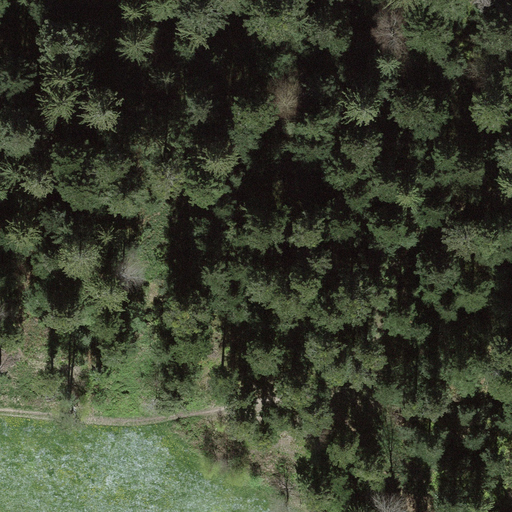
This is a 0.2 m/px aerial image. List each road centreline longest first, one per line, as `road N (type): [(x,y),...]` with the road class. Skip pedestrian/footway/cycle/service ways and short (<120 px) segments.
road 1 (track): [(0,86),(329,401)]
road 2 (track): [(357,446),(329,401),(253,401),(143,421),(0,410)]
road 3 (track): [(357,446),(374,347),(394,289),(433,244),(511,198)]
